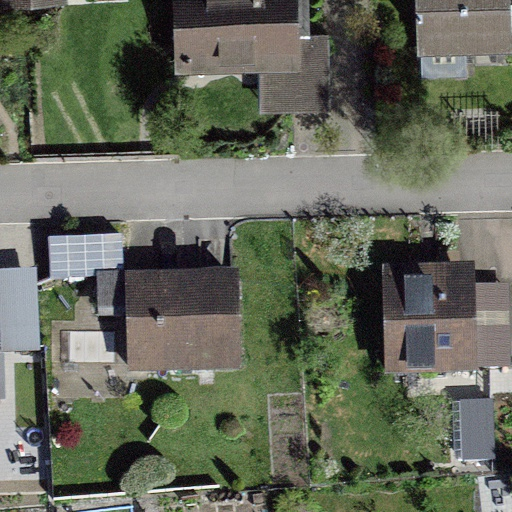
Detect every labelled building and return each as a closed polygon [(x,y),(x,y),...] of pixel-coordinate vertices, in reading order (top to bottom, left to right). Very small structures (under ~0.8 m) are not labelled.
[(177,0),(178,65),(259,64),(259,102),(327,102),(326,29),(297,29),(296,0),(177,0)] [(503,0),(418,0),(420,41),(504,39),(503,0)] [(123,236),(49,238),(50,280),(96,279),(96,274),(124,273),(123,236)] [(475,266),(383,267),(384,377),(478,377),(478,369),(511,369),(511,283),(475,284),(475,266)] [(37,269),(0,271),(0,337),(1,354),(40,352),(37,269)] [(124,273),(96,274),(96,279),(97,319),(103,318),(103,324),(126,324),(127,376),(241,372),(238,270),(124,273)] [(467,416),(475,415),(474,404),(467,397),(448,385),(423,384),(426,399),(434,407),(456,416),(467,416)] [(77,453),(76,475),(93,476),(94,453),(77,453)]
